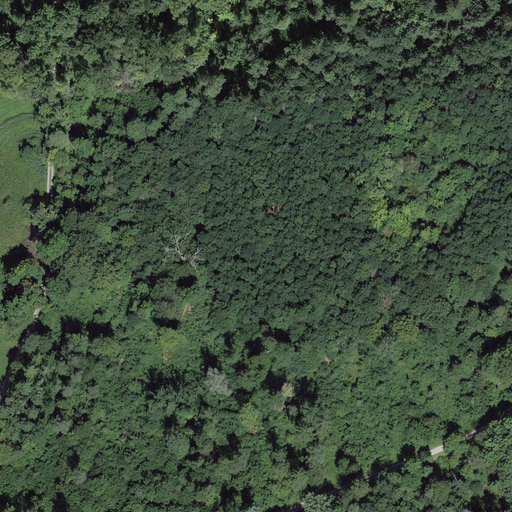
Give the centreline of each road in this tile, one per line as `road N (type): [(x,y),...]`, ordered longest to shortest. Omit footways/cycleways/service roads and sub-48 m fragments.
road 1 (track): [(56,0),(44,293),(0,400)]
road 2 (track): [(290,511),(511,413)]
